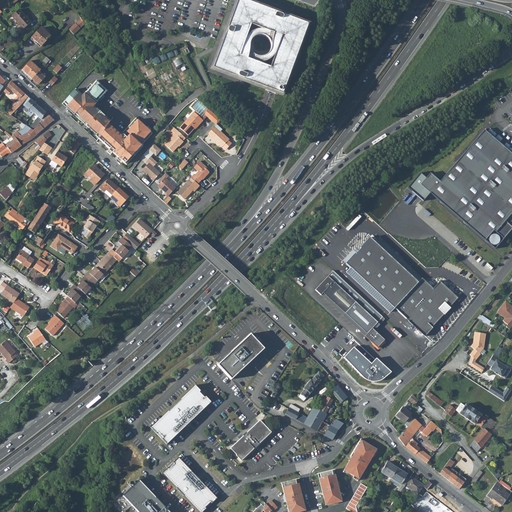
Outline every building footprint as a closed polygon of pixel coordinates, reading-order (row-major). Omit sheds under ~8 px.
[(281,93),(308,22),(259,2),(253,0),(233,0),(210,66),(272,89),(281,93)] [(20,9),(12,16),(24,29),(32,22),(25,14),(20,9)] [(81,18),(69,30),(74,35),(85,24),(85,23),(81,18)] [(0,20),(0,23),(7,30),(9,28),(0,20)] [(41,28),(32,37),(36,41),(35,42),(37,45),(38,44),(41,46),(42,47),(51,37),(41,28)] [(162,60),(174,55),(172,51),(160,55),(162,60)] [(22,69),(32,79),(39,72),(41,70),(31,60),(22,69)] [(54,70),(57,73),(62,68),(59,65),(54,70)] [(39,72),(32,79),(38,84),(46,76),(46,75),(44,73),(42,75),(39,72)] [(54,76),(49,82),(52,85),(58,80),(54,76)] [(96,80),(92,85),(103,95),(108,90),(96,80)] [(11,81),(4,91),(9,94),(12,91),(17,96),(20,98),(16,103),(7,112),(11,115),(28,97),(11,81)] [(105,130),(109,124),(111,121),(94,105),(103,95),(92,85),(83,95),(76,89),(63,102),(67,105),(66,106),(74,114),(75,113),(79,116),(77,117),(83,123),(85,121),(90,126),(89,128),(96,134),(97,133),(100,136),(105,130)] [(40,107),(31,99),(25,105),(29,109),(30,109),(35,113),(40,107)] [(40,107),(35,113),(41,119),(46,113),(40,107)] [(211,111),(207,116),(213,122),(217,124),(218,123),(221,119),(211,111)] [(36,126),(33,131),(37,135),(54,120),(46,113),(41,119),(36,126)] [(195,113),(181,128),(189,135),(195,128),(194,128),(199,123),(200,124),(203,120),(195,113)] [(100,136),(98,138),(110,149),(107,151),(110,154),(113,151),(115,153),(116,152),(120,155),(119,157),(126,163),(142,145),(153,133),(136,118),(121,135),(109,124),(105,130),(100,136)] [(29,121),(26,125),(31,128),(33,131),(36,126),(29,121)] [(217,124),(214,127),(220,132),(221,131),(223,130),(217,124)] [(214,127),(209,134),(216,141),(216,142),(222,148),(223,147),(227,143),(230,140),(221,131),(220,132),(214,127)] [(19,137),(18,138),(24,144),(37,135),(33,131),(31,128),(19,137)] [(186,138),(175,128),(171,131),(175,134),(165,145),(173,152),(180,145),(181,146),(184,142),(183,141),(186,138)] [(494,249),(511,228),(511,153),(484,130),(440,182),(430,173),(420,185),(494,249)] [(59,140),(63,142),(69,134),(66,131),(59,140)] [(9,142),(5,145),(6,146),(11,152),(11,153),(24,144),(18,138),(13,134),(12,136),(11,137),(15,140),(13,142),(9,142)] [(43,136),(35,142),(37,144),(41,148),(45,144),(47,140),(43,136)] [(75,140),(69,151),(74,154),(80,145),(75,140)] [(0,155),(2,157),(6,153),(11,152),(6,146),(5,147),(1,143),(0,144),(0,155)] [(161,150),(154,143),(149,149),(153,153),(156,156),(161,150)] [(52,148),(45,144),(41,148),(39,150),(47,156),(52,148)] [(153,153),(149,149),(144,155),(148,159),(150,156),(153,153)] [(58,152),(52,161),(58,164),(61,167),(67,158),(58,152)] [(146,173),(155,181),(161,173),(154,167),(158,163),(150,156),(148,159),(146,161),(148,164),(142,171),(145,174),(146,173)] [(19,157),(16,159),(24,169),(26,166),(27,165),(24,161),(22,161),(19,157)] [(34,164),(33,163),(25,175),(34,180),(40,172),(38,171),(40,169),(41,170),(46,162),(38,157),(34,164)] [(185,159),(179,166),(182,169),(188,163),(185,159)] [(194,175),(192,178),(198,184),(205,177),(206,178),(209,174),(210,172),(209,171),(207,169),(207,168),(200,161),(194,167),(199,172),(195,175),(194,175)] [(93,164),(86,173),(97,183),(104,175),(93,164)] [(86,173),(84,175),(95,185),(97,183),(86,173)] [(159,181),(162,183),(166,178),(171,183),(173,180),(166,173),(159,181)] [(165,194),(168,197),(177,188),(171,183),(166,178),(162,183),(159,186),(166,193),(165,194)] [(102,190),(110,197),(119,188),(109,179),(100,188),(102,190)] [(187,184),(178,193),(185,200),(196,188),(190,182),(188,185),(187,184)] [(62,184),(59,187),(66,193),(69,190),(62,184)] [(7,187),(0,193),(0,194),(6,201),(12,193),(7,187)] [(119,188),(110,197),(121,206),(129,197),(119,188)] [(81,195),(76,201),(81,204),(86,198),(81,195)] [(168,197),(164,202),(167,204),(172,199),(169,196),(168,197)] [(86,198),(81,204),(88,208),(91,205),(88,202),(90,199),(87,197),(86,198)] [(45,203),(29,228),(35,233),(46,216),(51,208),(45,203)] [(11,207),(5,215),(19,226),(19,227),(22,230),(26,225),(27,226),(30,222),(25,218),(18,212),(16,211),(11,207)] [(61,213),(55,222),(70,232),(76,223),(61,213)] [(112,213),(107,220),(111,223),(116,217),(112,213)] [(85,235),(89,238),(93,231),(93,232),(98,225),(101,221),(90,214),(87,219),(89,220),(86,225),(86,227),(89,229),(85,235)] [(133,227),(146,238),(150,233),(153,230),(140,219),(133,227)] [(59,234),(52,246),(59,250),(62,245),(73,253),(75,252),(77,250),(79,247),(79,246),(59,234)] [(130,236),(126,241),(132,246),(136,249),(140,245),(130,236)] [(126,241),(122,237),(119,242),(122,245),(116,252),(123,258),(130,251),(129,250),(132,246),(126,241)] [(394,308),(425,337),(432,329),(431,328),(444,314),(442,312),(447,307),(449,308),(458,298),(440,281),(433,289),(378,237),(374,241),(370,237),(346,264),(349,267),(345,271),(390,313),(394,308)] [(30,255),(23,250),(17,258),(24,263),(23,264),(29,268),(35,259),(30,256),(30,255)] [(118,260),(110,252),(104,258),(98,264),(107,272),(118,260)] [(40,257),(34,266),(38,269),(38,268),(47,274),(54,264),(53,264),(48,260),(47,261),(44,259),(40,257)] [(84,281),(83,282),(91,289),(95,284),(104,274),(96,267),(91,273),(89,272),(86,276),(82,279),(84,281)] [(332,270),(314,289),(320,295),(322,292),(366,334),(364,336),(377,348),(384,340),(372,328),(382,317),(359,295),(332,270)] [(74,289),(68,295),(69,296),(76,302),(85,292),(87,294),(91,289),(83,282),(78,286),(76,284),(73,288),(74,289)] [(1,293),(14,302),(17,298),(20,293),(7,284),(1,293)] [(76,302),(69,296),(64,301),(65,302),(58,311),(65,318),(75,307),(76,307),(79,304),(76,302)] [(14,302),(11,306),(23,315),(30,307),(17,298),(14,302)] [(503,303),(497,312),(502,315),(505,318),(503,320),(508,324),(506,326),(510,329),(511,326),(511,306),(510,305),(509,306),(504,302),(503,303)] [(66,323),(57,315),(54,319),(55,320),(47,329),(54,336),(66,323)] [(481,320),(490,325),(492,321),(483,316),(481,320)] [(47,339),(40,329),(37,331),(37,332),(31,338),(37,347),(47,339)] [(472,356),(468,364),(482,373),(485,368),(475,362),(476,359),(481,354),(480,353),(484,348),(485,333),(475,332),(473,343),(471,346),(474,349),(470,354),(472,356)] [(231,380),(264,349),(250,334),(217,365),(231,380)] [(7,341),(0,346),(0,348),(4,353),(3,354),(4,354),(8,359),(7,360),(10,364),(18,356),(15,352),(15,351),(7,341)] [(352,346),(343,356),(363,377),(366,379),(372,381),(378,379),(382,377),(390,371),(375,357),(371,362),(352,346)] [(499,357),(494,354),(488,363),(492,366),(490,369),(495,372),(497,374),(498,373),(502,376),(506,378),(511,370),(508,367),(497,359),(499,357)] [(304,388),(298,395),(303,400),(311,391),(313,393),(317,387),(315,386),(320,380),(320,379),(324,375),(319,371),(316,375),(315,375),(311,380),(310,379),(309,379),(306,378),(303,379),(302,380),(302,383),(302,385),(304,386),(303,387),(304,388)] [(348,396),(338,384),(331,390),(340,402),(348,396)] [(195,385),(150,428),(166,444),(211,402),(195,385)] [(488,391),(505,401),(511,390),(507,387),(504,392),(492,385),(488,391)] [(429,392),(427,395),(441,407),(443,403),(429,392)] [(303,422),(303,423),(316,430),(322,420),(326,413),(325,412),(332,399),(327,396),(320,409),(310,403),(309,404),(310,404),(303,416),(303,422)] [(413,396),(409,401),(415,406),(419,402),(413,396)] [(291,403),(285,412),(295,418),(301,408),(291,403)] [(461,403),(456,409),(469,419),(470,419),(473,415),(469,412),(472,408),(474,405),(473,404),(471,407),(466,404),(465,405),(461,403)] [(450,405),(445,410),(448,413),(448,414),(451,416),(456,409),(450,405)] [(402,407),(394,415),(402,423),(410,415),(404,409),(402,407)] [(473,415),(470,419),(479,425),(480,426),(484,429),(487,431),(493,420),(486,415),(485,417),(472,408),(469,412),(473,415)] [(326,413),(322,420),(337,429),(343,423),(326,413)] [(415,419),(405,431),(412,438),(419,430),(422,425),(415,419)] [(271,432),(260,420),(246,433),(243,435),(243,436),(230,449),(236,455),(241,461),(254,449),(259,445),(259,444),(271,432)] [(322,420),(316,430),(332,439),(337,429),(322,420)] [(432,421),(428,426),(443,438),(441,430),(432,421)] [(484,429),(470,445),(477,452),(481,448),(492,434),(487,431),(484,429)] [(401,436),(399,438),(404,445),(405,446),(411,439),(413,440),(421,431),(419,430),(412,438),(405,431),(401,436)] [(354,476),(358,479),(372,456),(375,451),(375,450),(369,446),(369,445),(361,441),(359,445),(357,444),(353,452),(354,453),(352,456),(344,470),(348,473),(354,476)] [(305,443),(307,452),(313,451),(311,442),(305,443)] [(411,442),(406,448),(427,463),(431,458),(417,446),(418,444),(415,442),(411,442)] [(218,499),(180,459),(176,463),(177,464),(171,469),(170,468),(164,474),(200,511),(203,511),(208,509),(207,508),(213,502),(214,503),(218,499)] [(444,467),(439,473),(445,477),(460,489),(464,482),(449,471),(455,463),(451,460),(444,467)] [(381,473),(391,479),(398,468),(388,462),(381,473)] [(398,468),(391,479),(401,485),(398,490),(401,492),(404,486),(409,479),(405,477),(407,474),(398,468)] [(326,498),(327,505),(339,502),(338,495),(339,495),(337,487),(336,482),(334,474),(332,475),(331,470),(319,473),(321,478),(319,478),(324,499),(326,498)] [(409,479),(404,486),(418,495),(418,494),(424,487),(425,485),(411,476),(409,479)] [(168,511),(137,479),(121,494),(137,511),(168,511)] [(290,511),(297,511),(303,511),(302,505),(303,504),(298,484),(296,484),(295,479),(283,482),(284,487),(282,488),(288,508),(290,508),(290,511)] [(499,481),(499,482),(502,484),(507,488),(509,486),(500,479),(499,481)] [(425,485),(424,487),(428,490),(430,487),(432,484),(428,481),(425,485)] [(499,482),(497,481),(487,496),(491,499),(492,498),(502,505),(509,494),(500,487),(502,484),(499,482)] [(357,502),(367,487),(360,483),(346,508),(351,511),(357,511),(358,511),(355,506),(357,502)] [(424,487),(418,494),(423,497),(428,490),(424,487)] [(271,511),(277,507),(272,501),(269,503),(268,502),(265,504),(265,503),(262,506),(261,505),(252,511),(271,511)]
